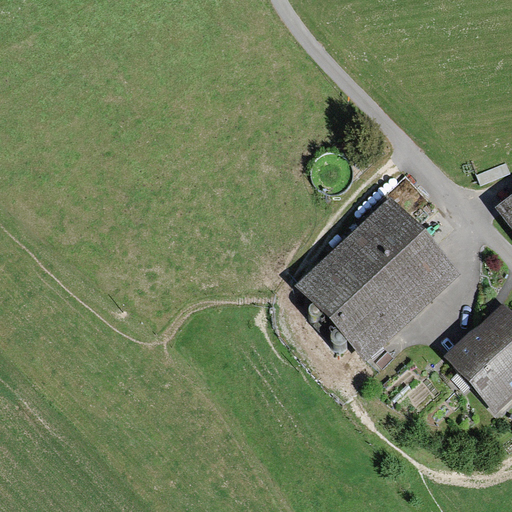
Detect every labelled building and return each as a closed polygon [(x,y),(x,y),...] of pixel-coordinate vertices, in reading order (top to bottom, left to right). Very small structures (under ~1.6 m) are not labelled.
[(312,183),(315,190),(320,195),(327,198),(334,199),(342,198),(348,195),(353,189),(356,182),(356,175),(354,168),(350,161),(344,157),(337,155),(330,155),(323,157),(317,162),(313,168),(311,176),(312,183)] [(511,203),(497,215),(511,234),(511,203)] [(463,282),(390,204),(303,289),(370,365),(463,282)] [(511,404),(511,317),(504,309),(491,320),(443,365),(495,421),(511,404)] [(321,318),(319,317),(317,317),(315,317),(313,318),(312,320),(311,322),(311,324),(312,326),(313,328),(315,329),(317,329),(319,329),(321,328),(322,327),(323,325),(324,323),(324,321),(323,319),(321,318)] [(333,339),(331,341),(330,344),(329,347),(329,350),(331,352),(333,354),(335,356),(338,356),(341,355),(344,354),(346,352),(347,349),(347,346),(346,343),(344,341),(342,339),(339,338),(336,338),(333,339)]
